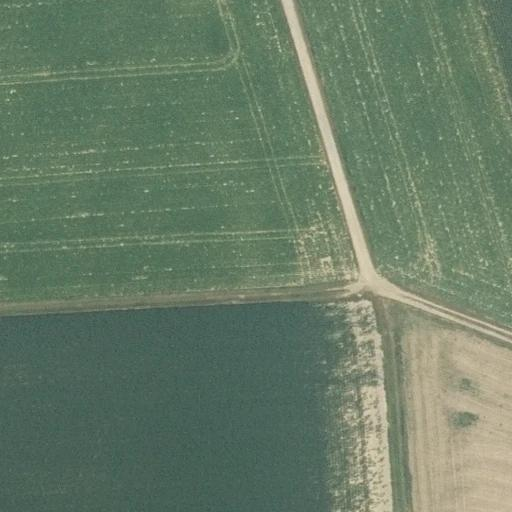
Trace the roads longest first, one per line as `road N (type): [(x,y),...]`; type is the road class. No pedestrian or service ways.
road 1 (track): [(402,511),(391,377),(371,289),(285,0)]
road 2 (track): [(511,349),(371,289),(0,307)]
